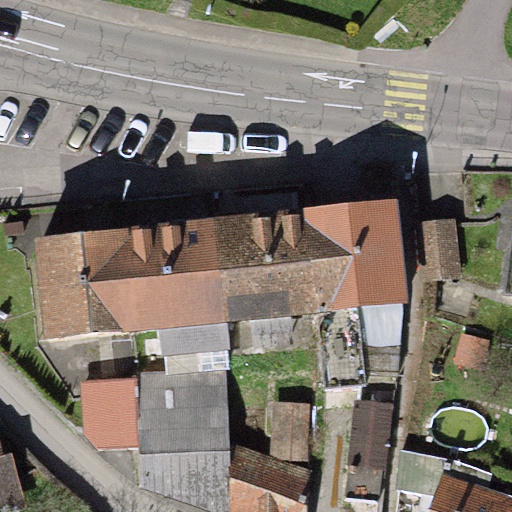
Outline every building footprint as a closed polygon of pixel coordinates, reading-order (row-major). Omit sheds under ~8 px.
[(317,312),(309,224),(238,230),(237,215),(210,216),(212,232),(211,233),(218,320),(317,312)] [(393,217),(309,224),(317,312),(324,396),(369,391),(364,353),(395,351),(400,311),(393,217)] [(453,223),(417,225),(421,280),(457,277),(453,223)] [(211,233),(123,239),(132,327),(157,325),(159,344),(218,339),(218,320),(211,233)] [(132,327),(123,239),(38,246),(46,335),(132,327)] [(229,384),(138,390),(138,393),(143,485),(203,511),(221,511),(225,459),(229,384)] [(137,483),(143,485),(138,393),(91,387),(89,441),(96,448),(136,454),(137,483)] [(402,454),(393,511),(410,511),(415,484),(429,487),(423,506),(434,510),(432,511),(511,511),(511,507),(481,498),(488,478),(452,463),(402,454)] [(306,511),(306,478),(225,459),(221,511),(306,511)] [(374,511),(382,472),(349,466),(340,511),(374,511)] [(0,511),(14,511),(0,471),(0,511)]
